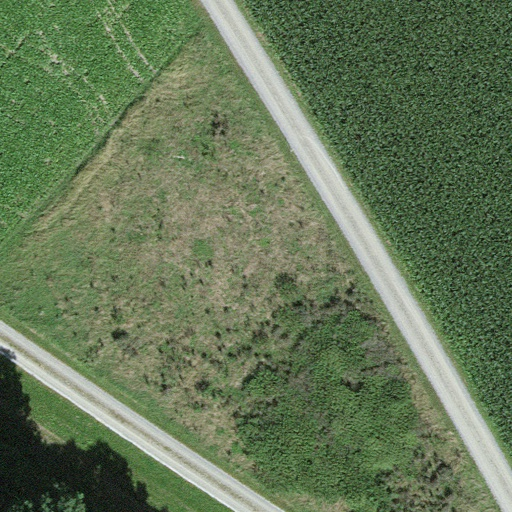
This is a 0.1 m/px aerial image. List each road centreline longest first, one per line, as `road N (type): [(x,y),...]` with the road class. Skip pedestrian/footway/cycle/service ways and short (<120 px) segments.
road 1 (unclassified): [(511,511),(209,0)]
road 2 (track): [(280,511),(0,333)]
